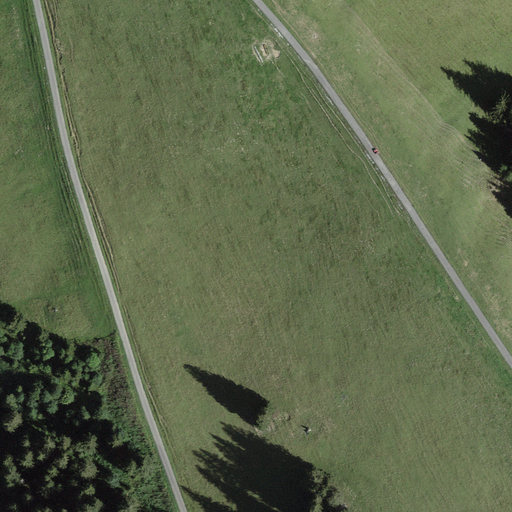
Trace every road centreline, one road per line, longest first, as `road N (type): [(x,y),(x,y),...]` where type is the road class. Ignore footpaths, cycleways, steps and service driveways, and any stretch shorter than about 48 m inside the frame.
road 1 (unclassified): [(184,511),(69,157),(37,0)]
road 2 (unclassified): [(256,0),(305,57),(511,363)]
